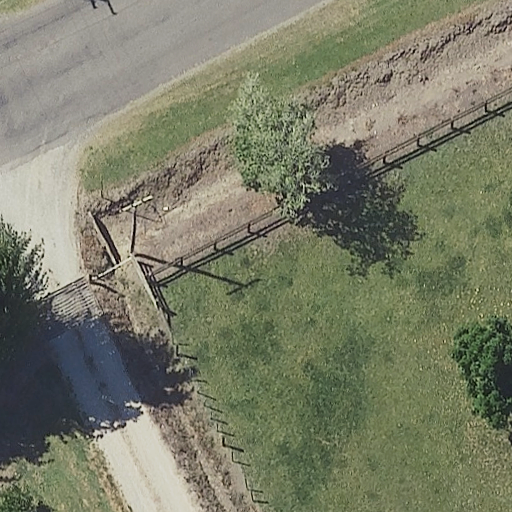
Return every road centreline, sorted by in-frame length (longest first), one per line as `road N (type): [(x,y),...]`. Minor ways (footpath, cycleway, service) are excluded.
road 1 (unknown): [(0,131),(180,511)]
road 2 (unclassified): [(0,107),(205,0)]
